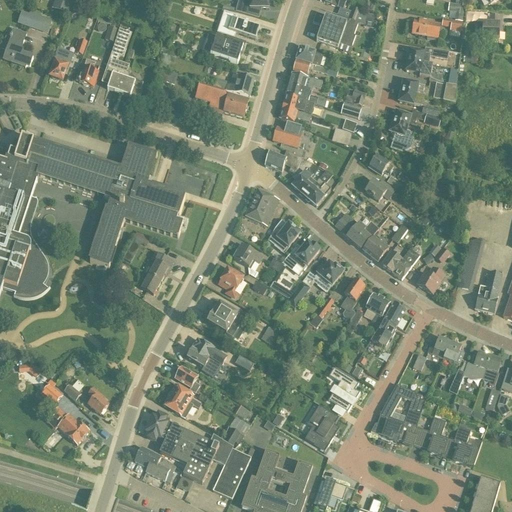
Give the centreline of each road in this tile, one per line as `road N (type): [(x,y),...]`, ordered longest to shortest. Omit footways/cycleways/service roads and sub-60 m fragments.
road 1 (tertiary): [(112,476),(142,381),(249,166)]
road 2 (residential): [(249,166),(83,110),(0,102)]
road 3 (residential): [(511,347),(430,312),(355,449)]
road 4 (residential): [(316,222),(369,129),(394,0)]
road 5 (tertiary): [(249,166),(298,0)]
road 6 (residential): [(415,301),(316,222)]
road 7 (primary): [(116,511),(0,475)]
